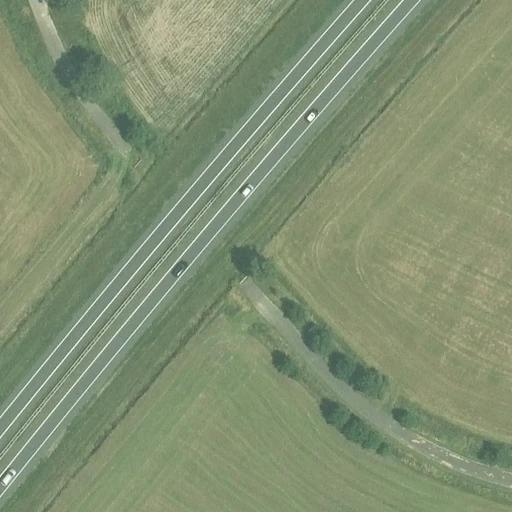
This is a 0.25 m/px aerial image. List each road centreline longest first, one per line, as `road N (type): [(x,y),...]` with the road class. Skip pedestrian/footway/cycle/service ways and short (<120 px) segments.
road 1 (trunk): [(0,489),(413,0)]
road 2 (trunk): [(366,0),(0,432)]
road 3 (unclassified): [(511,482),(467,470),(395,431),(347,393),(244,284)]
road 4 (unclassified): [(129,153),(66,71),(38,0)]
